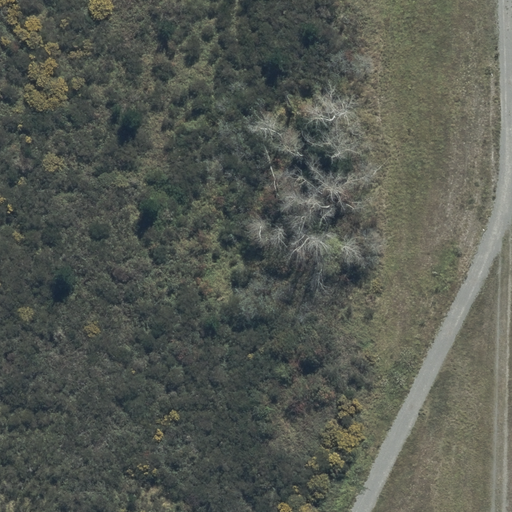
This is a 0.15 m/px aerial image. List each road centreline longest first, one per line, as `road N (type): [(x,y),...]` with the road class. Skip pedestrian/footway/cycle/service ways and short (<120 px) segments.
road 1 (track): [(508,0),(506,209),(362,511)]
road 2 (track): [(506,209),(499,511)]
